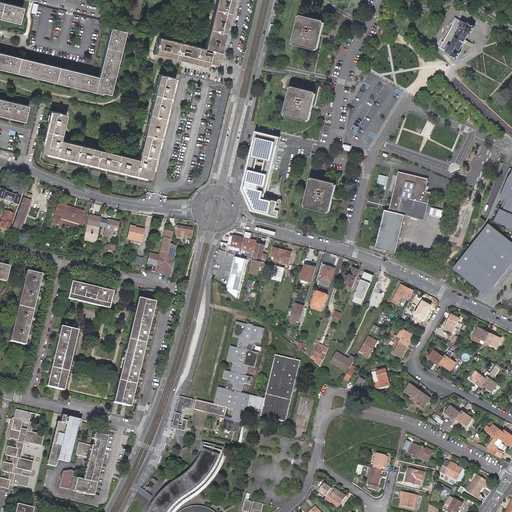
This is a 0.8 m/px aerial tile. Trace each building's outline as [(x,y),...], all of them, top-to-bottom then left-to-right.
[(21,5),(0,0),(0,16),(17,21),(21,5)] [(215,63),(216,59),(231,0),(214,0),(203,47),(157,36),(154,51),(206,64),(207,61),(215,63)] [(231,0),(216,59),(218,60),(233,0),(231,0)] [(296,17),(301,18),(301,16),(295,14),(288,43),(316,50),(318,38),(316,38),(314,48),(290,42),(296,17)] [(314,21),(301,18),(296,17),(290,42),(314,48),(316,38),(318,32),(320,23),(314,21)] [(315,19),(314,21),(320,23),(318,32),(320,33),(323,21),(315,19)] [(448,39),(444,46),(442,49),(447,52),(447,53),(454,58),(458,51),(456,49),(466,32),(468,33),(472,26),(465,22),(464,23),(459,20),(453,29),(455,30),(450,40),(448,39)] [(0,64),(101,89),(107,91),(123,29),(109,26),(97,74),(0,49),(0,64)] [(125,30),(123,29),(107,91),(110,92),(125,30)] [(206,66),(206,64),(154,51),(154,53),(206,66)] [(0,64),(0,66),(100,92),(101,89),(0,64)] [(150,168),(172,76),(157,73),(137,157),(59,138),(65,112),(51,108),(43,140),(41,149),(45,150),(131,171),(143,174),(148,176),(150,168)] [(174,77),(172,76),(150,168),(152,168),(174,77)] [(288,87),(294,89),(294,86),(287,85),(281,114),(308,121),(311,109),(309,109),(307,119),(283,113),(288,87)] [(307,91),(294,89),(288,87),(283,113),(307,119),(309,109),(310,103),(312,93),(307,91)] [(307,89),(307,91),(312,93),(310,103),(312,104),(315,91),(307,89)] [(0,110),(24,116),(27,102),(0,95),(0,110)] [(43,140),(51,108),(49,108),(41,140),(43,140)] [(0,112),(24,119),(24,116),(0,110),(0,112)] [(255,131),(241,188),(253,211),(278,217),(280,211),(276,210),(278,201),(265,198),(279,137),(255,131)] [(44,152),(131,174),(131,171),(45,150),(44,152)] [(511,172),(501,198),(506,200),(496,221),(511,228),(511,242),(489,226),(455,268),(482,290),(487,283),(494,286),(502,273),(508,273),(511,265),(511,172)] [(405,217),(424,222),(430,194),(424,193),(427,179),(398,173),(388,214),(384,213),(375,249),(396,254),(405,217)] [(385,185),(387,176),(380,174),(378,183),(385,185)] [(310,178),(316,179),(316,178),(309,176),(302,205),(329,212),(332,200),(330,200),(328,210),(304,204),(310,178)] [(328,182),(316,179),(310,178),(304,204),(328,210),(330,200),(332,195),(334,184),(328,182)] [(328,180),(328,182),(334,184),(332,195),(333,195),(336,182),(328,180)] [(0,188),(0,202),(4,204),(5,203),(16,207),(20,197),(15,194),(15,195),(4,191),(5,190),(0,188)] [(11,227),(19,229),(30,201),(22,198),(11,227)] [(56,203),(53,215),(61,217),(79,222),(82,210),(56,203)] [(0,227),(7,231),(9,226),(15,209),(6,205),(4,212),(3,211),(1,215),(2,215),(0,221),(0,227)] [(432,207),(430,214),(442,218),(444,210),(432,207)] [(50,226),(58,228),(61,217),(53,215),(50,222),(51,222),(50,226)] [(88,215),(86,226),(98,228),(100,218),(88,215)] [(119,223),(107,220),(103,237),(103,238),(107,239),(107,238),(108,238),(109,233),(115,235),(116,233),(119,223)] [(192,228),(177,225),(175,232),(179,233),(180,231),(184,232),(183,236),(190,237),(192,228)] [(135,227),(130,226),(127,239),(140,242),(143,232),(134,230),(135,227)] [(165,230),(163,237),(170,239),(172,232),(165,230)] [(256,241),(234,236),(231,249),(241,252),(242,250),(253,253),(254,252),(255,247),(256,242),(256,241)] [(170,239),(163,237),(159,255),(150,253),(147,263),(153,264),(151,271),(168,275),(170,268),(171,266),(169,265),(170,260),(172,260),(175,246),(172,245),(171,245),(171,244),(169,243),(170,239)] [(254,256),(261,258),(263,252),(264,253),(265,250),(264,250),(255,247),(254,252),(255,252),(254,256)] [(282,262),(288,264),(291,252),(290,251),(272,247),(270,256),(275,257),(274,261),(282,264),(282,262)] [(247,258),(235,256),(235,259),(234,260),(228,287),(238,296),(247,258)] [(261,261),(261,258),(254,256),(253,259),(254,260),(253,264),(252,264),(251,268),(258,270),(259,267),(260,264),(261,261)] [(301,278),(311,281),(315,267),(305,264),(301,278)] [(329,286),(335,268),(327,265),(327,268),(324,267),(323,271),(320,270),(317,279),(320,280),(319,282),(329,286)] [(346,284),(353,287),(360,268),(353,265),(350,274),(345,273),(343,279),(347,280),(346,284)] [(274,266),(271,279),(281,281),(284,268),(274,266)] [(9,342),(26,271),(24,270),(7,341),(9,342)] [(40,274),(26,271),(9,342),(23,345),(40,274)] [(373,276),(364,272),(351,302),(361,306),(373,276)] [(70,281),(69,283),(111,293),(111,291),(70,281)] [(111,293),(69,283),(66,297),(108,307),(111,293)] [(401,284),(395,295),(393,300),(397,302),(400,297),(401,296),(408,300),(413,290),(401,284)] [(322,302),(323,303),(327,293),(316,289),(314,296),(316,297),(315,300),(312,306),(319,309),(322,302)] [(108,307),(66,297),(66,298),(108,308),(108,307)] [(113,402),(139,298),(137,297),(111,402),(113,402)] [(153,301),(139,298),(113,402),(127,406),(153,301)] [(155,302),(153,301),(127,406),(129,406),(155,302)] [(431,305),(423,301),(416,314),(423,319),(431,305)] [(291,318),(297,320),(300,321),(304,305),(295,303),(291,318)] [(342,313),(335,310),(333,316),(340,319),(342,313)] [(459,317),(450,312),(442,326),(451,330),(459,317)] [(228,380),(225,390),(219,388),(215,404),(196,399),(193,409),(224,416),(224,418),(221,428),(239,433),(242,420),(240,419),(242,412),(286,422),(294,392),(297,390),(301,372),(299,370),(301,361),(276,355),(265,399),(242,393),(245,382),(250,384),(252,377),(246,375),(249,364),(255,366),(258,352),(252,351),(255,341),(261,342),(264,328),(236,321),(232,336),(239,337),(236,346),(230,345),(226,360),(233,362),(230,370),(223,369),(221,378),(228,380)] [(380,327),(374,324),(371,330),(376,334),(380,327)] [(46,387),(61,326),(59,326),(44,386),(46,387)] [(75,330),(61,326),(46,387),(60,390),(75,330)] [(479,342),(482,344),(485,340),(489,332),(478,326),(473,335),(480,338),(479,342)] [(402,328),(396,339),(408,346),(414,335),(402,328)] [(77,330),(75,330),(60,390),(62,390),(77,330)] [(485,340),(482,344),(487,346),(489,343),(496,346),(500,337),(489,332),(485,340)] [(369,336),(360,351),(364,354),(369,356),(377,341),(369,336)] [(401,357),(408,346),(396,339),(394,343),(398,345),(393,352),(401,357)] [(322,360),(323,361),(326,355),(326,354),(327,352),(323,349),(322,351),(317,347),(311,356),(317,360),(318,358),(322,360)] [(427,360),(437,367),(438,365),(444,357),(434,350),(427,360)] [(348,361),(347,360),(335,354),(329,365),(344,373),(346,369),(348,370),(346,374),(351,377),(356,368),(351,366),(354,360),(350,357),(348,361)] [(438,365),(449,373),(457,363),(446,355),(444,357),(438,365)] [(470,378),(480,386),(482,384),(489,374),(495,366),(492,364),(485,374),(477,369),(470,378)] [(390,384),(386,369),(376,371),(379,383),(376,384),(377,388),(390,384)] [(489,374),(482,384),(492,391),(499,381),(489,374)] [(362,387),(365,383),(366,381),(360,376),(355,384),(358,385),(362,387)] [(414,398),(420,391),(409,383),(404,391),(411,396),(414,398)] [(430,399),(420,391),(414,398),(412,401),(415,403),(417,400),(424,406),(430,399)] [(187,398),(180,396),(173,423),(171,422),(170,428),(173,428),(185,431),(188,421),(184,420),(182,426),(178,425),(183,407),(191,409),(193,399),(187,398)] [(452,424),(457,418),(460,420),(467,425),(473,417),(463,410),(461,412),(450,404),(445,412),(451,417),(447,423),(444,421),(442,424),(440,427),(447,431),(447,430),(450,433),(453,428),(450,426),(452,424)] [(6,429),(3,438),(12,440),(36,445),(39,434),(21,430),(17,429),(15,429),(16,426),(13,426),(14,422),(17,422),(18,417),(35,421),(36,415),(10,409),(8,419),(11,420),(9,430),(6,429)] [(77,419),(62,416),(60,423),(58,430),(56,429),(47,465),(56,467),(57,460),(68,463),(78,422),(77,422),(77,419)] [(426,420),(440,427),(442,424),(444,421),(439,418),(437,422),(429,417),(426,420)] [(500,438),(504,432),(494,425),(488,432),(495,438),(498,440),(500,438)] [(511,442),(511,434),(506,430),(504,432),(500,438),(494,445),(497,448),(503,440),(510,445),(511,442)] [(86,439),(94,440),(96,434),(87,432),(86,439)] [(91,495),(105,436),(96,434),(94,440),(93,447),(81,444),(78,456),(87,458),(90,459),(84,480),(84,481),(72,478),(73,474),(73,473),(72,473),(72,472),(71,472),(71,471),(70,471),(70,470),(69,470),(68,470),(68,473),(63,471),(59,487),(69,490),(70,488),(82,491),(81,493),(91,495)] [(472,436),(470,435),(467,439),(469,441),(468,442),(485,451),(489,453),(491,450),(492,449),(493,448),(493,447),(498,440),(495,438),(487,448),(478,443),(480,440),(475,437),(474,437),(472,436)] [(3,438),(2,445),(11,447),(12,440),(3,438)] [(215,462),(221,446),(203,442),(194,461),(188,469),(178,477),(186,493),(200,481),(209,471),(215,462)] [(3,479),(0,478),(0,487),(3,488),(4,487),(4,485),(5,482),(10,483),(19,486),(22,486),(25,476),(22,475),(5,471),(6,466),(23,470),(26,471),(29,460),(26,459),(9,455),(11,447),(2,445),(0,452),(0,454),(8,457),(7,464),(0,461),(0,471),(5,473),(3,479)] [(425,460),(424,461),(428,463),(434,453),(426,449),(425,451),(423,450),(424,448),(423,448),(422,449),(416,446),(413,445),(409,453),(422,460),(422,458),(425,460)] [(218,466),(225,447),(223,446),(216,465),(208,476),(196,488),(171,508),(168,511),(171,511),(176,507),(198,490),(210,478),(218,466)] [(501,459),(503,455),(492,449),(491,450),(489,453),(498,457),(501,459)] [(8,457),(0,454),(0,461),(7,464),(8,457)] [(378,454),(374,468),(382,470),(383,467),(383,465),(386,466),(388,457),(378,454)] [(463,471),(452,465),(446,475),(458,481),(463,471)] [(374,468),(373,468),(370,467),(368,472),(371,473),(368,485),(370,485),(369,489),(379,491),(380,487),(378,487),(383,471),(382,470),(374,468)] [(420,471),(410,468),(406,481),(416,484),(417,479),(425,481),(427,473),(420,471)] [(168,508),(186,493),(178,477),(174,480),(160,490),(154,498),(168,508)] [(483,488),(487,482),(477,477),(468,493),(479,500),(481,496),(479,495),(483,488)] [(330,496),(340,503),(346,495),(336,488),(333,493),(329,490),(325,497),(328,499),(329,498),(330,496)] [(450,494),(445,491),(442,496),(447,499),(450,494)] [(419,496),(403,492),(402,496),(403,496),(401,505),(416,508),(419,496)] [(339,505),(340,503),(330,496),(329,498),(339,505)] [(459,511),(464,504),(451,497),(446,508),(453,511),(459,511)] [(151,511),(165,511),(168,508),(154,498),(153,499),(146,509),(151,511)] [(247,511),(251,500),(243,498),(240,509),(244,510),(243,511),(247,511)] [(258,511),(261,502),(251,500),(247,511),(253,511),(255,511),(258,511)]
